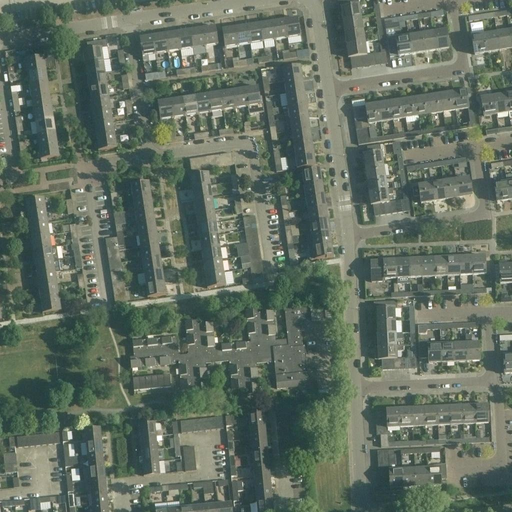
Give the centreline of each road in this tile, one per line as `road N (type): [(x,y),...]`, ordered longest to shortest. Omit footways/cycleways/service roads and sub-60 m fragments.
road 1 (residential): [(272,279),(249,147),(148,156)]
road 2 (residential): [(347,236),(483,214),(475,148)]
road 3 (residential): [(327,87),(465,67),(457,3)]
road 4 (residential): [(354,388),(489,379),(489,317)]
road 5 (residential): [(354,388),(347,236)]
road 6 (residential): [(347,236),(327,87)]
road 7 (residential): [(148,156),(126,20)]
road 8 (residential): [(126,20),(256,0)]
road 9 (residential): [(0,38),(126,20)]
road 10 (residential): [(362,511),(354,388)]
